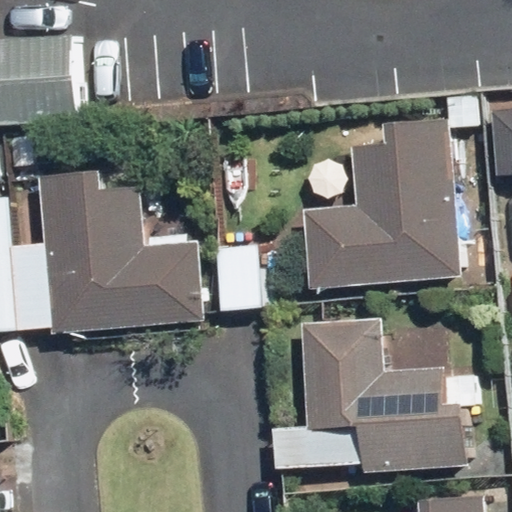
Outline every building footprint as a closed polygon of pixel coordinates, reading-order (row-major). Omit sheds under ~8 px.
[(0,39),(0,123),(85,119),(81,35),(0,39)] [(511,109),(501,110),(505,175),(511,174),(511,109)] [(469,277),(456,120),(395,125),(396,143),(360,145),(365,207),(311,211),(317,289),(469,277)] [(213,323),(206,239),(153,244),(147,169),(47,177),(60,335),(213,323)] [(271,253),(220,252),(219,318),(270,319),(271,253)] [(481,466),(478,404),(453,406),(451,364),(392,368),(389,317),(309,322),(316,427),(369,424),(372,473),(481,466)] [(489,511),(488,496),(427,500),(428,511),(489,511)]
